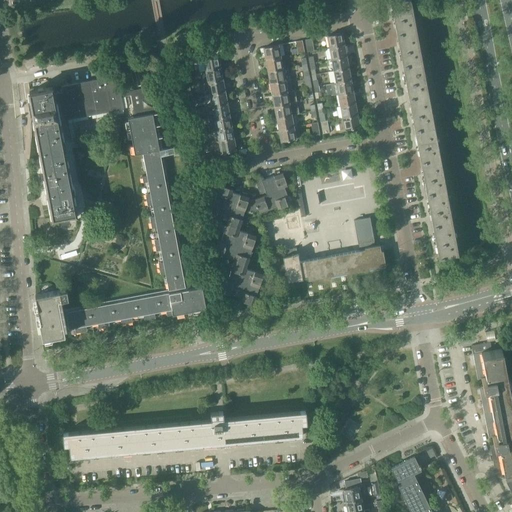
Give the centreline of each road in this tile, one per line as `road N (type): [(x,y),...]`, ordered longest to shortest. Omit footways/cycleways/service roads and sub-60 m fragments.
road 1 (tertiary): [(30,382),(417,314)]
road 2 (residential): [(388,140),(265,158),(244,37),(363,12)]
road 3 (residential): [(30,382),(4,89)]
road 4 (residential): [(417,314),(388,140)]
road 5 (secondary): [(478,0),(511,173)]
road 6 (residential): [(178,489),(314,477)]
road 7 (residential): [(314,477),(437,419)]
road 8 (residential): [(43,501),(178,489)]
road 9 (residential): [(388,140),(363,12)]
